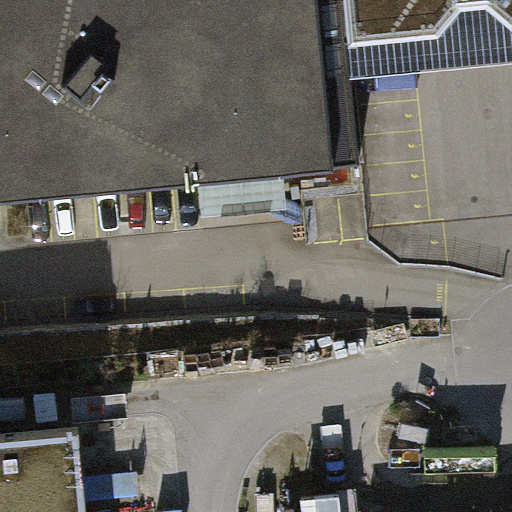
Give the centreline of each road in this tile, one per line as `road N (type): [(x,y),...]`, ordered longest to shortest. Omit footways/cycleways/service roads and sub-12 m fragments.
road 1 (unknown): [(0,261),(15,270),(107,277),(426,276),(511,292)]
road 2 (unknown): [(511,363),(253,420),(225,441),(210,473),(211,511)]
